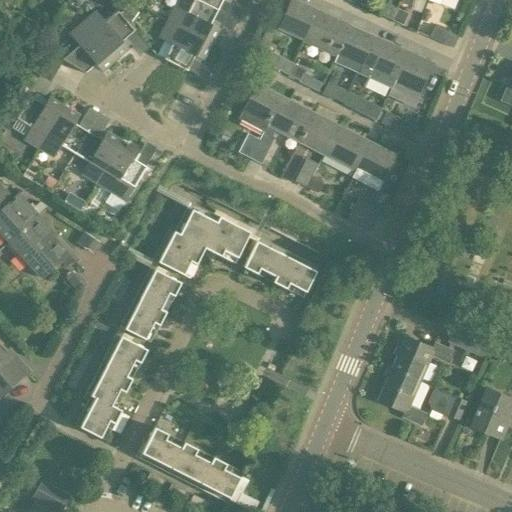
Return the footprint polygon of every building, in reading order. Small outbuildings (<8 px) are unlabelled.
[(174,4),(166,20),(211,43),(219,27),(210,23),(218,9),(200,0),(192,0),(187,11),(174,4)] [(200,0),(218,9),(222,0),(200,0)] [(318,28),(323,15),(291,0),(278,28),(301,38),(308,23),(318,28)] [(380,14),(391,19),(395,11),(396,8),(385,2),(380,14)] [(230,6),(224,23),(234,27),(241,10),(230,6)] [(395,11),(391,19),(403,25),(408,13),(396,8),(395,11)] [(118,9),(105,20),(95,9),(82,20),(114,58),(128,46),(122,39),(134,28),(118,9)] [(301,38),(336,54),(348,26),(323,15),(318,28),(308,23),(301,38)] [(114,58),(82,20),(68,32),(78,43),(61,57),(84,71),(95,62),(101,70),(114,58)] [(203,59),(211,43),(166,20),(158,36),(171,43),(163,57),(187,69),(194,54),(203,59)] [(453,48),(458,37),(434,25),(429,37),(453,48)] [(348,26),(336,54),(332,62),(357,73),(373,37),(348,26)] [(391,88),(395,80),(401,67),(390,62),(397,48),(373,37),(357,73),(391,88)] [(401,67),(395,80),(419,91),(431,63),(397,48),(390,62),(401,67)] [(274,69),(280,57),(267,50),(261,62),(274,69)] [(274,69),(286,75),(292,63),(280,57),(274,69)] [(304,69),(292,63),(286,75),(299,81),(304,69)] [(511,76),(501,100),(511,105),(511,76)] [(266,125),(269,127),(283,99),(255,85),(238,119),(263,131),(266,125)] [(331,98),(343,104),(349,93),(336,86),(331,98)] [(361,99),(349,93),(343,104),(355,110),(361,99)] [(22,137),(37,146),(63,104),(48,94),(43,103),(28,94),(15,116),(29,125),(22,137)] [(311,113),(283,99),(269,127),(297,141),(311,113)] [(86,129),(73,121),(78,113),(63,104),(37,146),(52,155),(59,143),(73,151),(86,129)] [(338,126),(311,113),(297,141),(324,154),(338,126)] [(417,127),(395,116),(389,128),(412,139),(417,127)] [(352,168),(366,140),(338,126),(324,154),(352,168)] [(79,172),(94,181),(120,139),(105,129),(100,138),(86,129),(73,151),(87,160),(79,172)] [(248,134),(245,141),(254,146),(266,152),(274,137),(263,131),(259,140),(248,134)] [(145,165),(130,156),(135,148),(120,139),(94,181),(124,199),(145,165)] [(394,154),(366,140),(352,168),(380,182),(394,154)] [(239,152),(249,157),(254,146),(245,141),(239,152)] [(266,152),(254,146),(249,157),(260,163),(266,152)] [(294,181),(306,187),(311,175),(300,169),(294,181)] [(322,181),(311,175),(306,187),(316,192),(322,181)] [(0,210),(17,195),(17,194),(11,200),(0,188),(0,210)] [(0,210),(0,234),(6,242),(36,215),(17,195),(0,210)] [(372,223),(378,211),(356,200),(350,211),(372,223)] [(236,257),(250,231),(219,215),(216,221),(192,211),(179,235),(172,232),(156,263),(182,276),(189,262),(194,265),(204,247),(220,255),(223,250),(236,257)] [(48,228),(36,215),(6,242),(41,279),(67,255),(45,230),(48,228)] [(272,282),(288,252),(255,234),(247,249),(250,251),(242,266),(272,282)] [(318,267),(288,252),(272,282),(302,297),(318,267)] [(142,281),(172,297),(180,281),(164,274),(166,271),(151,263),(142,281)] [(129,281),(121,277),(65,385),(73,390),(90,357),(91,357),(119,304),(118,303),(129,281)] [(134,296),(165,311),(172,297),(142,281),(134,296)] [(127,311),(157,326),(165,311),(134,296),(127,311)] [(157,326),(127,311),(119,326),(149,341),(157,326)] [(485,359),(491,345),(454,328),(447,343),(485,359)] [(108,348),(138,364),(146,349),(131,341),(132,338),(117,330),(108,348)] [(436,345),(434,350),(407,338),(393,371),(421,382),(432,356),(450,363),(454,353),(445,349),(436,345)] [(131,378),(138,364),(108,348),(101,363),(131,378)] [(0,394),(27,371),(15,357),(13,359),(6,351),(2,354),(0,351),(0,394)] [(124,392),(131,378),(101,363),(93,377),(124,392)] [(421,382),(393,371),(380,402),(407,413),(404,419),(414,424),(423,427),(428,415),(410,408),(421,382)] [(86,392),(90,394),(116,408),(124,392),(93,377),(86,392)] [(432,410),(443,415),(446,416),(460,422),(468,403),(456,397),(455,399),(434,389),(431,397),(436,399),(432,410)] [(511,427),(511,400),(488,391),(473,427),(488,434),(494,436),(499,438),(502,439),(508,425),(511,427)] [(90,394),(82,410),(113,425),(120,410),(116,408),(90,394)] [(113,425),(82,410),(75,425),(105,440),(113,425)] [(168,473),(184,442),(154,427),(146,442),(143,441),(135,455),(168,473)] [(213,458),(184,442),(168,473),(197,488),(213,458)] [(243,473),(213,458),(197,488),(227,503),(243,473)] [(143,484),(158,491),(163,480),(148,473),(143,484)] [(40,479),(29,498),(34,500),(27,511),(59,511),(69,496),(40,479)] [(165,495),(179,503),(185,491),(171,484),(165,495)] [(197,511),(202,511),(207,503),(192,495),(186,506),(197,511)]
